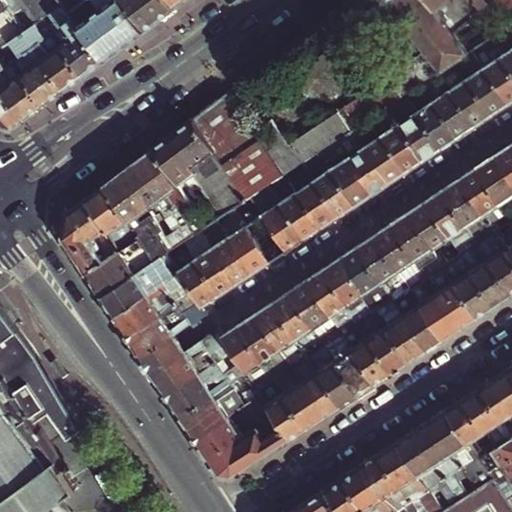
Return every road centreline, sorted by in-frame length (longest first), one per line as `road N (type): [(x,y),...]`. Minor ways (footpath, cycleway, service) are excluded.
road 1 (residential): [(511,120),(125,377)]
road 2 (residential): [(511,330),(237,511)]
road 3 (secondary): [(16,206),(249,14)]
road 4 (secondary): [(249,14),(0,176)]
road 5 (tertiary): [(0,245),(156,428)]
road 6 (tertiary): [(125,377),(16,206)]
